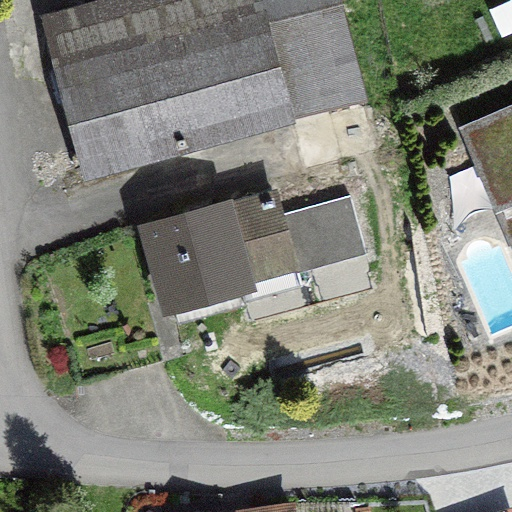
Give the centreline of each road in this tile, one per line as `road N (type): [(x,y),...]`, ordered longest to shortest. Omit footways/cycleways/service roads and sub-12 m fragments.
road 1 (residential): [(21,455),(319,463),(511,438)]
road 2 (residential): [(0,318),(21,455)]
